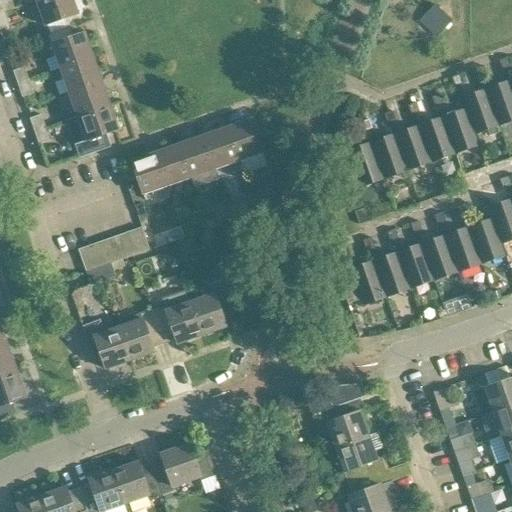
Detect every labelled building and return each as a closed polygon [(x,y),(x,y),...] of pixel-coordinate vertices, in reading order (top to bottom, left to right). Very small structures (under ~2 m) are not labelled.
[(45,26),(59,20),(78,14),(73,0),(38,0),(36,1),(45,26)] [(448,27),(428,11),(420,21),(439,37),(448,27)] [(0,13),(0,28),(10,25),(5,12),(0,13)] [(60,69),(93,58),(85,33),(51,45),(60,69)] [(68,93),(102,81),(93,58),(60,69),(68,93)] [(502,69),(511,66),(508,58),(499,61),(502,69)] [(478,78),(487,75),(484,66),(475,69),(478,78)] [(18,84),(29,80),(24,67),(13,71),(18,84)] [(455,86),(463,83),(460,75),(452,77),(455,86)] [(18,84),(22,97),(34,93),(29,80),(18,84)] [(511,86),(510,80),(509,81),(510,84),(488,92),(500,126),(499,122),(511,117),(511,86)] [(77,116),(110,105),(102,81),(68,93),(77,116)] [(500,126),(488,92),(487,88),(485,89),(486,93),(464,100),(463,97),(480,146),(480,145),(475,130),(485,127),(489,136),(499,132),(495,123),(497,123),(498,126),(500,126)] [(435,106),(443,103),(440,94),(432,97),(435,106)] [(478,146),(480,146),(463,97),(461,97),(466,112),(445,120),(456,154),(457,154),(455,150),(477,142),(478,146)] [(411,114),(419,111),(416,103),(408,106),(411,114)] [(85,141),(107,133),(119,129),(110,105),(77,116),(85,141)] [(387,123),(396,120),(393,111),(384,114),(387,123)] [(34,131),(46,127),(41,115),(30,119),(34,131)] [(456,154),(445,120),(443,116),(441,117),(443,121),(421,128),(432,159),(453,151),(455,155),(456,154)] [(238,161),(263,152),(251,119),(226,128),(238,161)] [(364,131),(372,128),(369,120),(361,122),(364,131)] [(433,162),(432,159),(421,128),(421,129),(419,125),(418,126),(419,129),(397,137),(396,133),(394,134),(408,171),(409,171),(408,167),(430,159),(431,163),(433,162)] [(34,131),(39,145),(50,141),(46,127),(34,131)] [(214,170),(238,161),(226,128),(203,136),(214,170)] [(407,171),(408,171),(394,134),(395,138),(373,145),(372,142),(370,142),(385,179),(384,175),(406,168),(407,171)] [(191,178),(214,170),(203,136),(179,144),(191,178)] [(383,180),(385,179),(370,142),(372,146),(350,154),(348,150),(346,151),(360,188),(362,187),(360,184),(382,176),(383,180)] [(167,186),(191,178),(179,144),(156,153),(167,186)] [(143,194),(167,186),(156,153),(131,161),(143,194)] [(503,188),(511,185),(508,177),(500,180),(503,188)] [(256,213),(270,208),(266,197),(252,202),(256,213)] [(244,217),(256,213),(252,202),(240,206),(244,217)] [(505,251),(501,240),(511,236),(511,202),(490,211),(505,252),(505,251)] [(461,216),(469,212),(466,204),(458,207),(461,216)] [(365,208),(354,212),(359,224),(370,220),(365,208)] [(470,230),(480,260),(505,252),(490,211),(489,211),(493,222),(470,230)] [(437,224),(446,221),(443,212),(434,215),(437,224)] [(209,229),(223,225),(219,213),(205,218),(209,229)] [(197,234),(209,229),(205,218),(193,222),(197,234)] [(414,232),(422,229),(419,221),(411,224),(414,232)] [(150,250),(148,246),(142,228),(129,232),(137,255),(150,250)] [(390,241),(398,238),(395,229),(387,232),(390,241)] [(446,239),(457,269),(480,260),(470,230),(446,239)] [(124,259),(137,255),(129,232),(116,236),(124,259)] [(112,264),(124,259),(116,236),(104,241),(112,264)] [(366,249),(374,246),(371,238),(363,241),(366,249)] [(423,247),(433,277),(457,269),(446,239),(423,247)] [(111,264),(112,264),(104,241),(91,245),(99,268),(111,264)] [(78,250),(86,272),(99,268),(91,245),(78,250)] [(342,258),(351,255),(348,246),(339,249),(342,258)] [(399,256),(409,285),(433,277),(423,247),(399,256)] [(375,264),(386,294),(409,285),(399,256),(375,264)] [(99,268),(86,272),(91,285),(103,280),(115,276),(111,264),(99,268)] [(350,273),(361,303),(386,294),(375,264),(350,273)] [(226,327),(223,317),(234,313),(224,285),(211,290),(213,294),(190,302),(202,336),(226,327)] [(174,334),(177,344),(202,336),(190,302),(167,310),(165,305),(153,309),(163,338),(174,334)] [(154,352),(151,342),(163,338),(153,309),(140,314),(142,319),(118,328),(129,361),(154,352)] [(118,328),(105,332),(100,320),(82,326),(95,360),(102,358),(106,369),(129,361),(118,328)] [(0,352),(10,350),(1,325),(0,325),(0,352)] [(0,379),(18,373),(10,350),(0,352),(0,379)] [(0,379),(0,406),(26,397),(18,373),(0,379)] [(493,412),(511,405),(511,377),(484,387),(493,412)] [(360,412),(365,410),(361,398),(366,396),(361,383),(325,388),(329,400),(324,402),(324,413),(326,423),(335,447),(368,435),(360,412)] [(511,405),(493,412),(501,435),(511,431),(511,405)] [(446,429),(455,426),(448,408),(440,411),(446,429)] [(471,432),(458,437),(455,426),(446,429),(454,452),(475,445),(471,432)] [(510,459),(511,458),(511,431),(501,435),(510,459)] [(358,479),(386,469),(382,458),(377,460),(374,450),(380,447),(375,433),(368,436),(368,435),(335,447),(344,472),(354,468),(358,479)] [(217,475),(208,450),(193,455),(189,444),(160,454),(164,464),(152,468),(162,495),(175,491),(173,487),(200,478),(201,479),(215,474),(215,475),(217,475)] [(471,473),(471,472),(475,471),(471,459),(479,456),(475,445),(454,452),(463,476),(471,473)] [(149,500),(162,495),(152,468),(141,472),(137,462),(113,471),(124,503),(147,495),(149,500)] [(396,493),(392,480),(391,480),(387,469),(386,469),(358,479),(358,480),(353,481),(357,493),(347,497),(352,511),(380,511),(389,509),(397,506),(393,494),(396,493)] [(100,511),(124,503),(113,471),(89,479),(92,489),(81,493),(87,511),(100,511)] [(486,480),(475,484),(471,473),(463,476),(471,500),(489,493),(489,492),(494,491),(491,485),(486,480)] [(87,511),(81,493),(69,497),(66,487),(41,496),(46,511),(87,511)] [(475,511),(496,511),(489,493),(471,500),(475,511)] [(19,511),(46,511),(41,496),(17,504),(19,511)]
